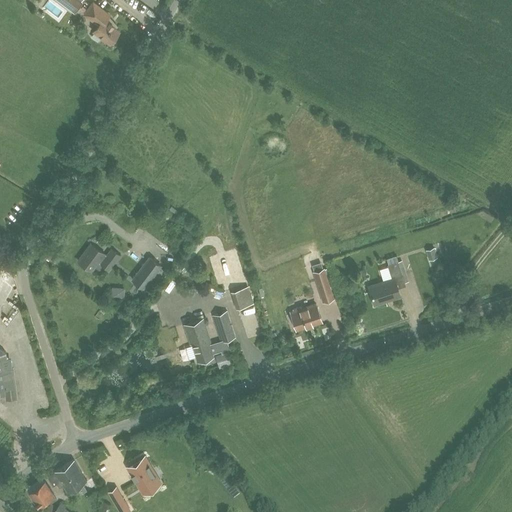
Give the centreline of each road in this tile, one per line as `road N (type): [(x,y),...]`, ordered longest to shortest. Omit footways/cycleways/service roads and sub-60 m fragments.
road 1 (residential): [(76,444),(23,268),(179,0)]
road 2 (tertiary): [(76,444),(511,302)]
